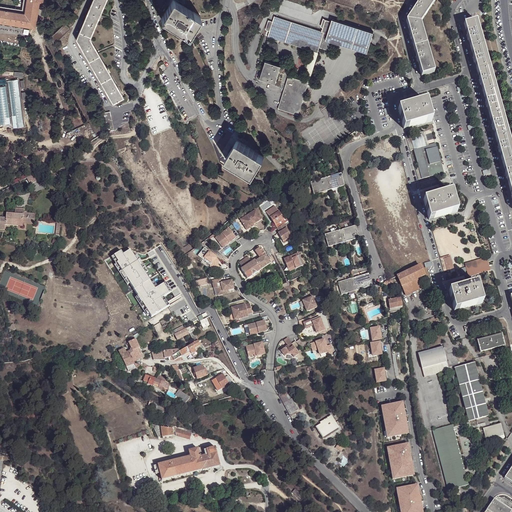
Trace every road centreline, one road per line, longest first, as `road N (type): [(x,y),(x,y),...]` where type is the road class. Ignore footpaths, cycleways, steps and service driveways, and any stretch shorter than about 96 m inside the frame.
road 1 (residential): [(507,310),(458,324),(450,316),(399,128)]
road 2 (residential): [(270,245),(255,240),(232,270),(246,293),(268,307),(279,335),(266,400)]
road 3 (residential): [(399,128),(353,146),(345,159),(379,274)]
road 4 (residential): [(432,511),(387,340)]
road 5 (residential): [(511,233),(468,74)]
road 6 (track): [(37,41),(61,106),(58,139),(40,144),(0,132)]
road 7 (residential): [(266,400),(366,511)]
road 8 (residential): [(147,361),(216,359),(266,400)]
road 9 (unknown): [(399,390),(408,374),(410,309),(439,277)]
